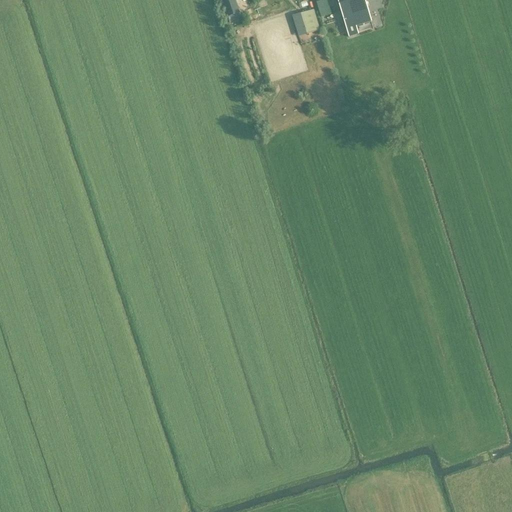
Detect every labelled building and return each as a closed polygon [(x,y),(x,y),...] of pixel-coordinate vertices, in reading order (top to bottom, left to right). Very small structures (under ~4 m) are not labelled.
[(227,19),(238,15),(240,14),(234,0),(220,0),(223,7),(227,19)] [(324,0),(322,0),(315,3),(319,18),(329,14),(324,0)] [(363,0),(337,0),(347,31),(371,23),(363,0)] [(307,35),(320,31),(313,10),(301,15),(307,35)] [(248,42),(241,45),(245,56),(253,53),(248,42)]
